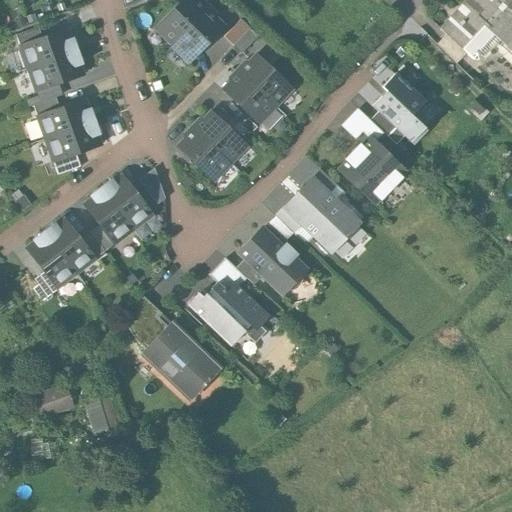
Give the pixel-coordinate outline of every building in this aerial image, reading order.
[(183,0),(152,32),(170,50),(207,12),(194,0),(183,0)] [(511,14),(496,0),(464,0),(438,28),(445,35),(459,48),(481,23),(511,51),(511,14)] [(511,0),(496,0),(511,14),(511,0)] [(226,30),(207,12),(170,50),(189,68),(226,30)] [(16,51),(24,74),(75,55),(67,33),(16,51)] [(464,53),(459,48),(445,35),(436,44),(455,62),(464,53)] [(257,54),(240,73),(278,108),(295,89),(257,54)] [(83,78),(75,55),(24,74),(32,96),(83,78)] [(368,101),(407,137),(424,119),(413,109),(426,95),(392,64),(380,77),(386,82),(368,101)] [(261,127),(278,108),(240,73),(222,91),(261,127)] [(36,118),(44,141),(91,124),(83,102),(36,118)] [(382,134),(356,109),(339,126),(354,141),(361,133),(367,139),(368,137),(374,142),(382,134)] [(210,112),(193,131),(232,167),(249,148),(210,112)] [(99,147),(91,124),(44,141),(52,163),(99,147)] [(215,186),(232,167),(193,131),(176,150),(215,186)] [(374,142),(368,137),(367,139),(359,147),(358,146),(345,160),(346,161),(337,170),(373,205),(386,193),(382,189),(389,182),(393,185),(405,172),(374,142)] [(336,186),(319,170),(311,179),(327,195),(336,186)] [(327,195),(311,179),(283,208),(301,225),(329,252),(357,223),(334,201),(342,193),(336,186),(327,195)] [(125,180),(107,194),(132,225),(150,210),(125,180)] [(113,239),(132,225),(107,194),(89,209),(113,239)] [(301,225),(283,208),(275,217),(292,234),(301,225)] [(67,220),(50,235),(79,271),(96,257),(67,220)] [(261,229),(236,255),(279,296),(304,270),(261,229)] [(61,285),(79,271),(50,235),(32,249),(61,285)] [(224,259),(208,276),(216,283),(224,290),(232,282),(237,288),(245,279),(224,259)] [(237,288),(232,282),(224,290),(216,283),(202,298),(198,294),(187,306),(230,347),(244,332),(243,331),(249,326),(254,331),(266,318),(267,318),(268,317),(237,288)] [(172,325),(140,359),(189,405),(221,370),(172,325)] [(70,404),(63,384),(28,397),(35,417),(70,404)]
